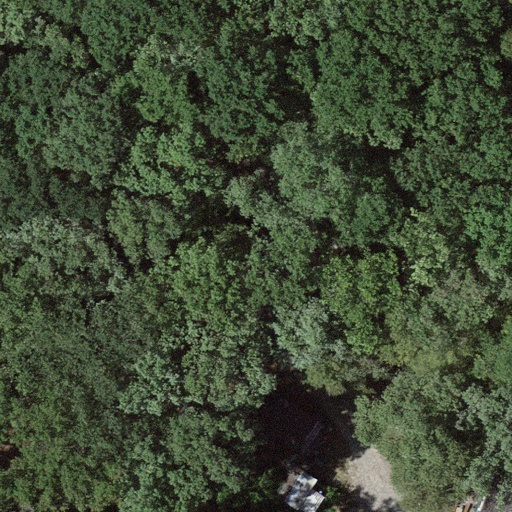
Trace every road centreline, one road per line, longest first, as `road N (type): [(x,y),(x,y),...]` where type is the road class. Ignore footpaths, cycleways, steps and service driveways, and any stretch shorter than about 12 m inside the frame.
road 1 (track): [(0,28),(329,198),(511,274)]
road 2 (track): [(381,511),(268,298),(252,291),(228,297),(170,377)]
road 3 (track): [(511,430),(456,469),(425,511)]
